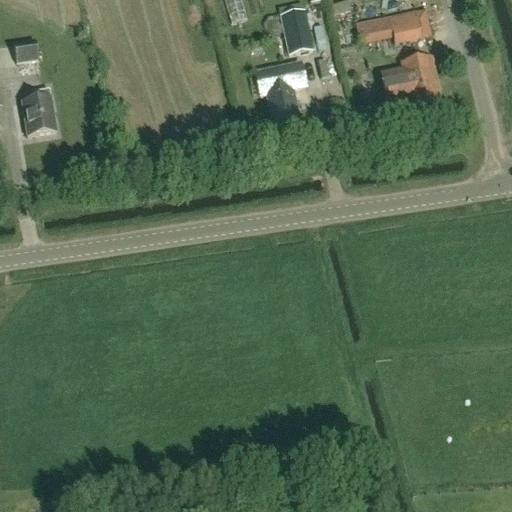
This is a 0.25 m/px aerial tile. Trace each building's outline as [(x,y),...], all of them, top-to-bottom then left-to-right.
[(336,0),(334,1),(339,17),(353,13),(349,0),(336,0)] [(287,59),(313,54),(303,14),(279,19),(287,59)] [(383,50),(394,48),(421,42),(415,17),(377,25),(383,50)] [(442,54),(459,44),(453,35),(436,45),(442,54)] [(35,44),(14,47),(16,67),(38,63),(35,44)] [(291,94),(304,91),(299,67),(254,77),(258,101),(265,99),(272,130),(297,124),(291,94)] [(407,112),(440,106),(433,67),(400,73),(407,112)] [(26,140),(55,136),(50,101),(48,93),(34,96),(35,104),(21,106),(26,140)]
